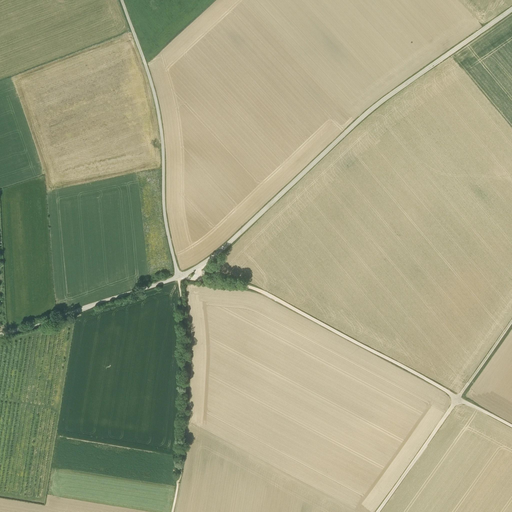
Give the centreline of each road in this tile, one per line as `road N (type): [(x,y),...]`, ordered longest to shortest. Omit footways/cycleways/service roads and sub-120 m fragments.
road 1 (unclassified): [(178,276),(220,250),(361,116),(511,9)]
road 2 (track): [(457,398),(251,286),(178,276)]
road 3 (unclassified): [(178,276),(162,209),(157,108),(120,0)]
road 4 (track): [(172,511),(185,381),(178,276)]
road 5 (unclassified): [(0,334),(178,276)]
road 6 (track): [(377,511),(457,398)]
